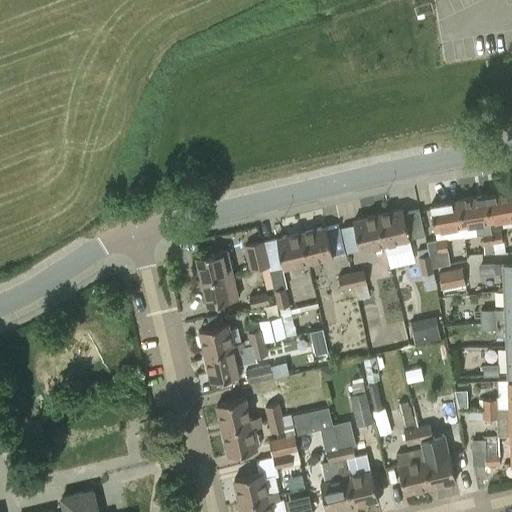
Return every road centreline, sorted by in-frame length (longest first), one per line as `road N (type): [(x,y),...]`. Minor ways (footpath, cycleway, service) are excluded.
road 1 (tertiary): [(135,232),(511,147)]
road 2 (residential): [(207,511),(135,232)]
road 3 (tertiary): [(0,305),(135,232)]
